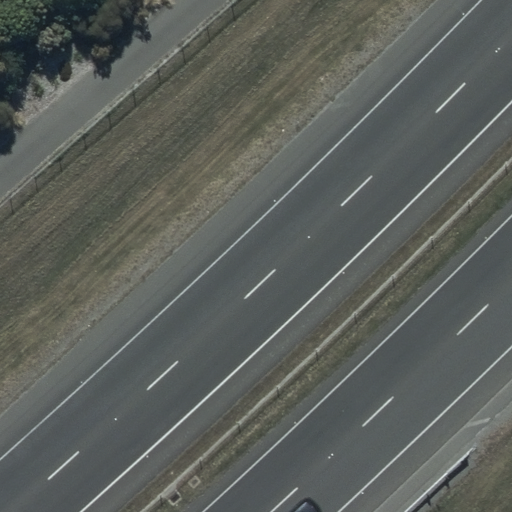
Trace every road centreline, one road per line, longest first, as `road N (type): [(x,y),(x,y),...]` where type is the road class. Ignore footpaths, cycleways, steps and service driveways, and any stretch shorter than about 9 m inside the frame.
road 1 (motorway): [(13,511),(358,193),(511,37)]
road 2 (motorway): [(511,282),(271,511)]
